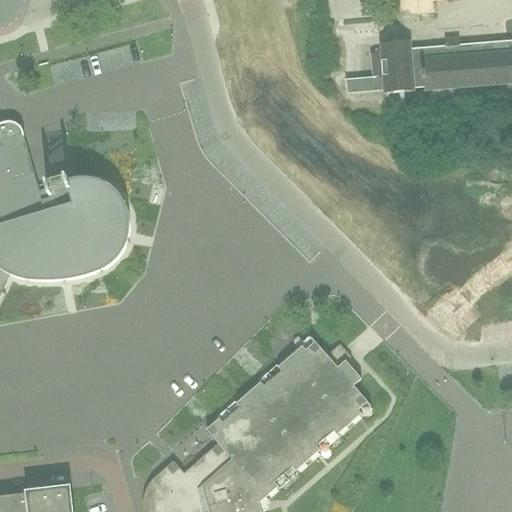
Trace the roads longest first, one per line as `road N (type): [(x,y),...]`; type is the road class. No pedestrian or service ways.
road 1 (residential): [(318,229),(121,415),(105,462)]
road 2 (residential): [(318,229),(225,121),(186,0)]
road 3 (residential): [(493,511),(480,440),(435,375),(424,344)]
road 4 (residential): [(424,344),(318,229)]
